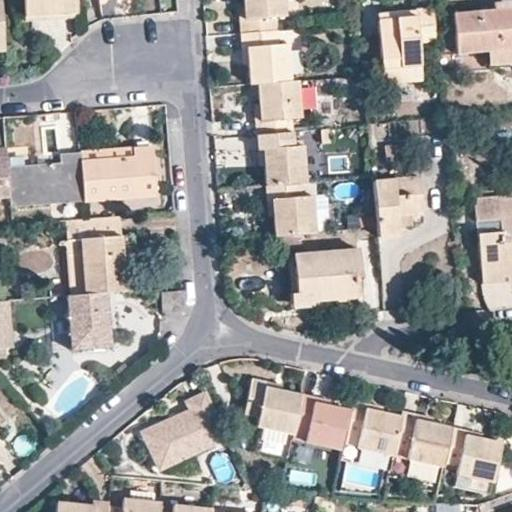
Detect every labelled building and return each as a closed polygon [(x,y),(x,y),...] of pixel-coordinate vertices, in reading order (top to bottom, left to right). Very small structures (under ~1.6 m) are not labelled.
[(75,13),(74,0),(22,0),(24,17),(75,13)] [(283,16),(281,0),(240,0),(240,1),(236,2),(239,34),(276,31),(275,17),(283,16)] [(420,45),(436,44),(433,11),(417,13),(418,19),(380,22),(383,71),(401,70),(402,84),(423,82),(420,45)] [(511,12),(457,17),(460,58),(489,56),(491,69),(511,67),(511,12)] [(418,19),(417,13),(379,15),(380,22),(418,19)] [(277,45),(276,31),(239,34),(241,64),(246,63),(248,85),(255,85),(289,82),(286,45),(277,45)] [(385,85),(402,84),(401,70),(383,71),(385,85)] [(296,81),(289,82),(255,85),(256,102),(251,103),(254,134),(292,131),(291,119),(300,117),(296,81)] [(292,131),(254,134),(256,165),(261,165),(263,186),(300,182),(305,182),(303,146),(293,147),(292,131)] [(150,146),(80,151),(80,153),(83,202),(155,196),(150,146)] [(0,197),(10,196),(8,167),(6,148),(0,148),(0,197)] [(60,162),(8,167),(10,196),(11,207),(83,202),(80,153),(60,154),(60,162)] [(375,228),(376,238),(397,236),(396,227),(395,214),(410,213),(421,211),(418,178),(371,182),(375,228)] [(270,218),(272,236),(278,235),(298,234),(314,233),(311,196),(301,196),(300,182),(263,186),(265,218),(270,218)] [(477,234),(481,271),(511,268),(511,197),(473,199),(476,221),(498,219),(500,232),(477,234)] [(395,214),(396,227),(411,226),(410,213),(395,214)] [(120,237),(119,218),(85,220),(65,222),(66,241),(79,240),(82,295),(106,293),(125,292),(121,237),(120,237)] [(476,221),(477,234),(500,232),(498,219),(476,221)] [(298,234),(278,235),(279,247),(300,245),(298,234)] [(131,236),(121,237),(125,292),(136,291),(131,236)] [(79,240),(66,241),(71,296),(82,295),(79,240)] [(286,255),(290,301),(355,296),(352,268),(358,268),(358,250),(286,255)] [(511,268),(481,271),(482,283),(511,279),(511,268)] [(483,298),(490,310),(511,307),(511,279),(482,283),(483,298)] [(71,296),(66,296),(70,350),(110,347),(106,293),(82,295),(71,296)] [(184,295),(164,296),(165,313),(185,312),(184,295)] [(355,296),(290,301),(290,310),(355,304),(355,296)] [(0,301),(0,346),(12,346),(9,301),(0,301)] [(292,431),(300,394),(282,389),(281,385),(251,379),(244,414),(257,417),(255,427),(260,428),(256,450),(286,457),(292,431)] [(190,409),(143,432),(160,468),(225,438),(205,394),(187,402),(190,409)] [(329,400),(300,394),(292,431),(306,433),(305,443),(341,451),(344,437),(349,410),(329,405),(329,400)] [(351,398),(349,410),(344,437),(358,439),(356,449),(391,457),(394,446),(400,416),(383,412),(383,406),(351,398)] [(401,411),(400,416),(394,446),(408,450),(406,460),(441,468),(442,462),(451,427),(432,423),(432,417),(401,411)] [(480,433),(451,427),(442,462),(458,466),(457,474),(490,482),(500,443),(480,438),(480,433)] [(108,506),(107,511),(158,511),(159,510),(159,502),(124,499),(122,507),(108,506)] [(482,511),(494,508),(491,500),(478,505),(480,511),(482,511)] [(107,511),(108,506),(109,503),(93,502),(91,506),(57,502),(55,511),(107,511)] [(158,511),(210,511),(211,507),(174,503),(172,511),(170,511),(159,510),(158,511)]
